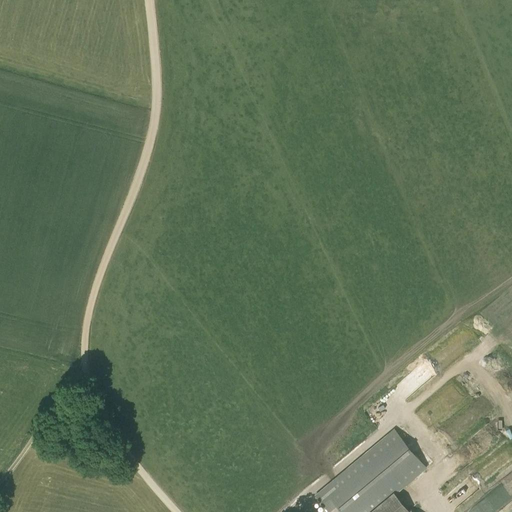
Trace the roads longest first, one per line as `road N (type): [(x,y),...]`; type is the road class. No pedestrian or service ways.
road 1 (track): [(84,368),(88,304),(153,114),(149,0)]
road 2 (track): [(175,511),(98,410),(84,368)]
road 3 (track): [(0,482),(84,368)]
